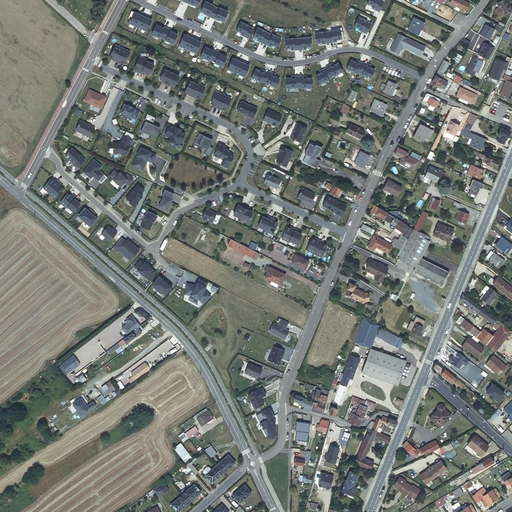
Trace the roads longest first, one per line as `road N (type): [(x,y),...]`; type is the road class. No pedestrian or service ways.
road 1 (residential): [(252,463),(177,335),(17,195)]
road 2 (residential): [(423,81),(349,47),(277,63),(139,0)]
road 3 (residential): [(45,144),(87,195),(149,244),(173,211),(243,181)]
road 4 (secondary): [(511,156),(423,373)]
road 5 (residential): [(243,181),(248,151),(240,135),(89,58)]
road 6 (residential): [(283,408),(349,234)]
road 7 (residential): [(349,234),(419,87)]
road 8 (unclassified): [(283,408),(359,428),(378,412),(403,419)]
